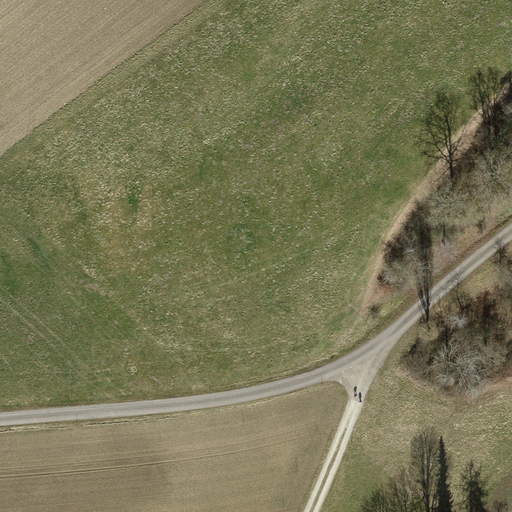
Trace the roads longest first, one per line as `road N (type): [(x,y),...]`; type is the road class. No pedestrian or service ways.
road 1 (track): [(0,414),(262,386),(344,359),(372,340)]
road 2 (track): [(372,340),(366,380),(310,511)]
road 3 (track): [(372,340),(511,232)]
